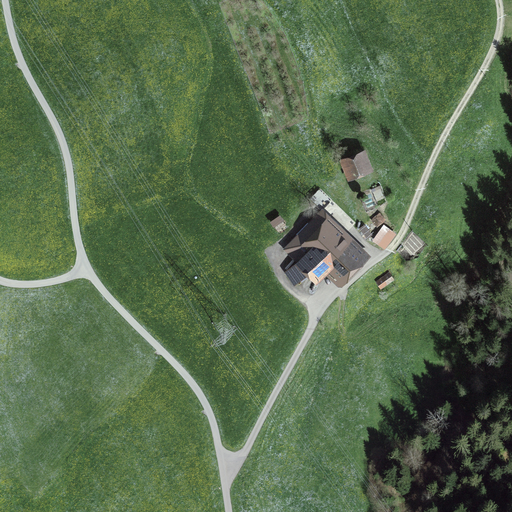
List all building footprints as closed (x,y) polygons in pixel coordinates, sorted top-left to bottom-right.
[(348,155),(341,158),(349,177),(370,168),(363,149),(357,151),(358,154),(349,158),(348,155)] [(346,233),(323,210),(286,248),(316,277),(327,265),(341,279),(363,256),(343,237),(346,233)] [(276,227),(285,223),(280,212),(271,216),(276,227)] [(392,231),(383,225),(374,240),(383,245),(392,231)] [(378,281),(382,286),(392,278),(389,273),(378,281)]
